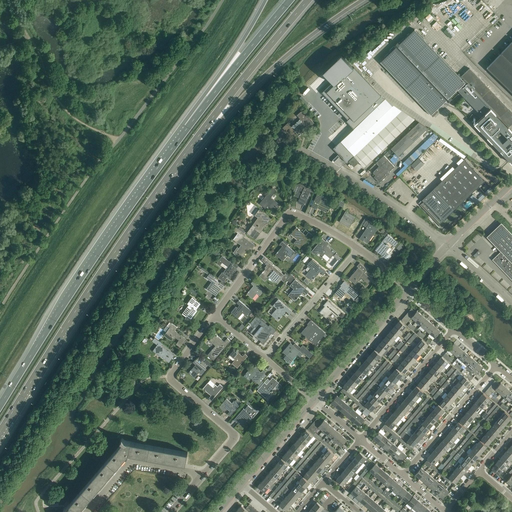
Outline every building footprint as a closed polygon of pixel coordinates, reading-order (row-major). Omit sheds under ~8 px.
[(425,18),(431,23),(435,19),(430,13),(425,18)] [(463,36),(463,20),(460,20),(460,17),(457,17),(457,43),(469,43),(469,36),(463,36)] [(511,131),(508,127),(511,123),(511,113),(469,68),(460,77),(415,29),(380,62),(431,115),(457,90),(482,117),(474,124),(501,152),(511,163),(511,131)] [(511,41),(487,68),(511,91),(511,41)] [(324,90),(322,92),(324,94),(324,95),(348,119),(350,117),(354,121),(381,95),(364,78),(354,67),(353,67),(341,54),(327,68),(323,72),(332,82),(324,90)] [(354,128),(333,148),(339,155),(340,155),(343,158),(345,161),(347,163),(349,161),(358,152),(402,110),(385,98),(381,95),(354,121),(350,117),(348,119),(346,121),(354,128)] [(308,128),(314,123),(302,110),(296,115),(300,119),(291,127),(288,123),(282,128),(286,132),(288,130),(292,135),(295,132),(299,136),(305,130),(304,129),(307,127),(308,128)] [(358,152),(349,161),(354,166),(359,161),(364,167),(414,119),(402,110),(358,152)] [(419,122),(391,149),(398,156),(427,128),(419,122)] [(431,146),(410,165),(415,171),(435,152),(432,149),(433,149),(431,146)] [(373,172),(375,175),(373,177),(379,183),(387,175),(386,174),(388,172),(388,173),(394,167),(392,164),(388,160),(384,155),(376,162),(376,163),(379,166),(373,172)] [(464,160),(422,200),(424,201),(420,205),(442,227),(449,221),(450,221),(463,209),(459,205),(484,181),(464,160)] [(296,185),(293,191),(295,192),(293,195),(299,198),(297,202),(304,205),(306,199),(307,198),(310,199),(315,188),(310,186),(309,186),(301,183),(298,184),(296,185)] [(262,200),(259,204),(265,208),(268,205),(275,211),(280,205),(274,200),(271,197),(274,194),(276,190),(272,187),(264,197),(263,197),(261,199),(262,200)] [(323,195),(317,192),(311,206),(317,209),(318,206),(324,209),(323,210),(328,213),(332,204),(321,199),(323,195)] [(247,233),(255,239),(263,229),(261,228),(265,223),(267,224),(271,219),(262,212),(263,210),(260,208),(254,215),(258,218),(251,227),(247,233)] [(345,211),(339,222),(349,227),(355,217),(345,211)] [(366,217),(361,224),(366,227),(366,228),(367,228),(366,230),(366,231),(365,233),(364,232),(362,236),(361,236),(360,239),(367,244),(369,240),(368,239),(371,234),(373,235),(378,227),(370,222),(367,220),(368,218),(366,217)] [(501,252),(494,260),(511,278),(511,235),(501,224),(488,237),(502,252),(501,252)] [(296,227),(290,234),(297,239),(293,243),(300,248),(312,234),(309,232),(305,236),(302,234),(303,233),(299,230),(298,229),(296,227)] [(237,233),(233,239),(236,241),(240,244),(238,247),(237,246),(233,253),(234,253),(234,254),(234,255),(235,255),(236,255),(237,256),(239,254),(239,255),(240,254),(241,255),(240,255),(243,257),(246,253),(245,252),(247,249),(248,250),(247,249),(249,247),(252,249),(255,245),(244,237),(246,234),(244,233),(243,232),(239,229),(236,232),(237,233)] [(386,251),(389,247),(386,245),(387,244),(387,243),(388,241),(394,247),(398,242),(387,234),(385,237),(375,250),(385,258),(389,254),(386,251)] [(322,238),(311,251),(314,254),(317,252),(320,254),(322,256),(324,254),(330,258),(335,252),(333,251),(332,250),(329,248),(326,246),(329,243),(326,240),(325,241),(322,238)] [(294,251),(293,250),(282,241),(280,244),(283,247),(281,249),(280,248),(278,251),(277,251),(277,252),(275,254),(283,261),(286,257),(284,256),(286,253),(290,257),(294,253),(295,254),(297,252),(295,250),(294,251)] [(212,247),(210,250),(218,255),(220,252),(212,247)] [(222,256),(216,263),(220,265),(220,264),(226,268),(223,272),(222,272),(218,278),(224,282),(228,276),(230,278),(237,269),(237,268),(232,265),(230,263),(231,262),(222,256)] [(311,269),(305,275),(312,281),(313,279),(313,280),(314,278),(317,274),(317,273),(319,270),(324,274),(326,271),(312,259),(307,265),(311,269)] [(261,274),(259,276),(265,281),(269,276),(275,282),(276,281),(277,282),(280,279),(284,274),(267,261),(265,263),(268,266),(266,269),(266,268),(263,271),(262,272),(261,274)] [(358,267),(349,278),(355,284),(361,277),(367,283),(371,278),(364,273),(367,269),(359,263),(356,266),(358,267)] [(208,275),(206,278),(213,283),(208,290),(216,296),(220,290),(219,289),(220,288),(222,289),(224,286),(220,283),(215,279),(216,277),(210,273),(208,275)] [(294,289),(288,295),(292,298),(292,299),(293,299),(295,300),(296,299),(297,299),(298,298),(297,297),(300,294),(300,293),(302,290),(306,294),(309,291),(295,279),(290,285),(294,289)] [(259,295),(264,290),(253,280),(251,283),(254,286),(252,288),(251,288),(249,291),(248,291),(248,292),(246,293),(252,298),(257,293),(259,295)] [(354,299),(359,294),(344,281),(340,285),(341,286),(335,293),(341,298),(346,293),(354,299)] [(196,309),(197,308),(200,303),(199,302),(192,297),(187,303),(189,304),(182,314),(186,317),(187,316),(191,319),(197,310),(196,309)] [(282,313),(285,310),(289,314),(292,311),(278,299),(273,305),(276,309),(271,315),(278,320),(279,319),(280,318),(280,317),(283,314),(282,313)] [(231,312),(238,318),(242,313),(246,316),(251,310),(239,300),(236,303),(240,306),(238,308),(236,306),(231,312)] [(323,305),(325,306),(324,308),(323,307),(319,312),(322,315),(323,316),(326,318),(331,312),(337,317),(341,312),(328,300),(323,305)] [(417,311),(415,312),(413,314),(411,317),(416,321),(422,315),(417,311)] [(256,315),(250,323),(258,329),(253,334),(255,336),(263,343),(271,334),(272,334),(276,330),(276,329),(272,326),(270,324),(268,326),(256,315)] [(422,315),(416,321),(421,325),(426,319),(422,315)] [(421,325),(418,328),(423,332),(425,329),(431,323),(426,319),(421,325)] [(306,327),(301,333),(305,336),(306,337),(315,345),(323,336),(325,337),(327,335),(325,334),(325,333),(310,320),(307,324),(308,325),(306,328),(306,327)] [(395,325),(402,331),(406,326),(399,320),(395,325)] [(184,342),(186,339),(175,331),(177,327),(171,323),(168,326),(167,325),(163,330),(166,332),(164,335),(171,341),(174,337),(179,340),(176,344),(180,347),(183,343),(182,343),(183,341),(184,342)] [(435,327),(431,323),(425,329),(430,333),(435,327)] [(391,330),(398,335),(402,331),(395,325),(391,330)] [(440,331),(435,327),(430,333),(435,337),(440,331)] [(391,330),(387,334),(394,340),(396,342),(400,337),(398,335),(391,330)] [(215,334),(209,340),(215,346),(207,355),(213,360),(230,341),(227,338),(223,343),(220,340),(221,339),(218,336),(217,335),(215,334)] [(384,339),(390,345),(394,340),(387,334),(384,339)] [(154,339),(152,341),(157,345),(153,351),(161,356),(163,358),(169,362),(174,355),(161,346),(163,344),(155,338),(154,339)] [(379,344),(386,349),(390,345),(384,339),(379,344)] [(422,339),(418,344),(424,350),(428,345),(422,339)] [(290,364),(293,360),(292,360),(297,354),(300,357),(302,354),(303,353),(309,358),(313,354),(302,345),(300,348),(296,343),(293,346),(290,343),(283,352),(287,355),(284,358),(286,360),(285,361),(287,362),(288,362),(290,364)] [(448,349),(449,349),(453,353),(459,347),(454,343),(448,349)] [(375,349),(382,354),(386,349),(379,344),(375,349)] [(418,344),(414,349),(420,354),(424,350),(418,344)] [(459,347),(453,353),(458,357),(463,351),(459,347)] [(232,363),(237,368),(248,356),(245,353),(242,357),(239,354),(240,354),(237,351),(236,350),(234,349),(229,355),(235,360),(232,363)] [(414,349),(410,353),(416,359),(420,354),(414,349)] [(381,356),(374,350),(370,355),(377,360),(381,356)] [(463,351),(458,357),(463,361),(468,355),(463,351)] [(410,353),(406,358),(412,363),(416,359),(410,353)] [(373,365),(377,360),(370,355),(366,359),(373,365)] [(468,355),(463,361),(467,365),(473,359),(468,355)] [(442,357),(438,361),(444,367),(446,368),(450,364),(448,362),(442,357)] [(406,358),(402,363),(408,368),(412,363),(406,358)] [(366,359),(362,364),(369,369),(373,365),(366,359)] [(467,365),(466,367),(470,371),(477,363),(473,359),(467,365)] [(199,372),(201,375),(206,369),(195,360),(193,362),(196,365),(194,368),(193,367),(191,370),(190,371),(188,373),(194,378),(199,372)] [(440,372),(444,367),(438,361),(434,366),(440,372)] [(397,368),(404,373),(408,368),(402,363),(397,368)] [(477,363),(470,371),(475,375),(477,373),(482,367),(477,363)] [(369,369),(362,364),(359,368),(365,374),(369,369)] [(247,371),(246,373),(251,378),(256,383),(259,385),(259,384),(262,381),(266,377),(264,374),(264,373),(266,372),(263,369),(260,373),(258,370),(259,370),(256,367),(255,366),(253,365),(248,371),(247,371)] [(434,366),(429,371),(436,376),(440,372),(434,366)] [(359,368),(355,373),(361,379),(365,374),(359,368)] [(403,374),(396,369),(392,373),(399,379),(403,374)] [(425,375),(432,381),(436,376),(429,371),(425,375)] [(361,379),(355,373),(351,377),(357,383),(361,379)] [(395,383),(399,379),(392,373),(388,378),(395,383)] [(460,373),(456,378),(457,378),(466,386),(470,381),(463,375),(460,373)] [(425,375),(421,380),(428,386),(432,381),(425,375)] [(261,386),(257,390),(265,398),(272,390),(273,391),(276,388),(275,387),(279,382),(273,377),(270,380),(268,382),(269,383),(267,385),(267,384),(264,382),(264,383),(261,386)] [(351,377),(347,382),(354,388),(357,383),(351,377)] [(388,378),(385,382),(391,388),(395,383),(388,378)] [(456,378),(452,383),(453,383),(455,385),(461,391),(466,386),(457,378),(456,378)] [(417,385),(424,390),(428,386),(421,380),(417,385)] [(208,382),(203,388),(204,390),(205,391),(208,393),(209,392),(211,395),(209,398),(211,400),(223,387),(220,384),(217,386),(215,384),(213,387),(208,382)] [(354,388),(347,382),(343,387),(350,392),(354,388)] [(391,388),(385,382),(381,387),(387,393),(391,388)] [(499,384),(497,387),(495,389),(500,393),(505,387),(501,382),(499,384)] [(455,385),(451,390),(458,395),(461,391),(455,385)] [(412,391),(419,396),(423,392),(416,386),(412,391)] [(381,387),(377,392),(383,397),(387,393),(381,387)] [(505,387),(500,393),(505,397),(510,391),(505,387)] [(458,395),(451,390),(447,394),(454,400),(458,395)] [(412,391),(409,395),(415,401),(418,403),(421,398),(419,396),(412,391)] [(383,397),(377,392),(373,396),(379,402),(383,397)] [(479,398),(486,404),(490,399),(483,393),(479,398)] [(447,394),(443,399),(450,404),(454,400),(447,394)] [(337,395),(331,402),(336,406),(342,399),(337,395)] [(405,400),(411,406),(415,401),(409,395),(405,400)] [(373,396),(369,401),(375,406),(379,402),(373,396)] [(231,403),(226,398),(219,407),(223,410),(226,410),(227,408),(230,411),(227,414),(230,416),(241,403),(237,399),(235,401),(234,400),(231,403)] [(475,402),(482,408),(486,404),(479,398),(475,402)] [(342,399),(336,406),(340,410),(346,403),(342,399)] [(450,404),(443,399),(439,404),(446,409),(450,404)] [(401,404),(407,410),(411,406),(405,400),(401,404)] [(375,406),(369,401),(365,405),(371,411),(375,406)] [(471,407),(478,413),(482,408),(475,402),(471,407)] [(346,403),(340,410),(345,414),(351,407),(346,403)] [(397,409),(404,415),(407,410),(401,404),(397,409)] [(438,404),(434,409),(441,415),(445,410),(438,404)] [(237,422),(238,420),(239,421),(238,422),(242,425),(254,411),(248,405),(244,409),(243,408),(234,419),(237,422)] [(351,407),(345,414),(349,418),(355,411),(351,407)] [(474,417),(478,413),(471,407),(467,412),(474,417)] [(366,408),(364,410),(362,412),(367,416),(370,412),(366,408)] [(400,419),(404,415),(397,409),(393,413),(400,419)] [(437,419),(441,415),(434,409),(430,414),(437,419)] [(355,411),(349,418),(354,422),(360,415),(355,411)] [(470,422),(474,417),(467,412),(463,416),(470,422)] [(505,412),(501,417),(507,422),(511,418),(505,412)] [(396,424),(400,419),(393,413),(389,418),(396,424)] [(430,414),(426,418),(433,424),(437,419),(430,414)] [(360,415),(354,422),(359,426),(364,419),(360,415)] [(424,416),(420,421),(422,423),(429,429),(433,424),(426,418),(424,416)] [(466,427),(470,422),(463,416),(459,421),(466,427)] [(504,427),(507,422),(501,417),(497,421),(504,427)] [(392,428),(396,424),(389,418),(385,423),(392,428)] [(324,420),(322,422),(320,424),(318,426),(323,431),(329,424),(324,420)] [(500,431),(504,427),(497,421),(493,426),(500,431)] [(458,422),(454,427),(461,432),(465,428),(458,422)] [(422,423),(418,427),(425,433),(429,429),(422,423)] [(333,428),(329,424),(323,431),(327,434),(333,428)] [(493,426),(489,430),(496,436),(500,431),(493,426)] [(421,438),(425,433),(418,427),(414,432),(421,438)] [(457,437),(461,432),(454,427),(450,431),(457,437)] [(327,434),(332,438),(338,431),(333,428),(327,434)] [(381,429),(373,438),(378,442),(383,435),(386,433),(381,429)] [(313,436),(306,430),(302,434),(309,440),(313,436)] [(492,441),(496,436),(489,430),(485,435),(492,441)] [(334,444),(336,442),(342,435),(338,431),(332,438),(334,441),(333,443),(334,444)] [(450,431),(446,436),(455,443),(456,444),(460,439),(457,437),(450,431)] [(414,432),(411,436),(417,442),(421,438),(414,432)] [(309,440),(302,434),(298,439),(305,445),(309,440)] [(336,442),(341,446),(347,439),(342,435),(336,442)] [(383,435),(378,442),(382,446),(388,439),(383,435)] [(488,445),(492,441),(485,435),(481,439),(488,445)] [(413,447),(417,442),(411,436),(407,441),(413,447)] [(449,446),(451,448),(455,443),(446,436),(443,440),(449,446)] [(119,445),(119,446),(128,453),(185,464),(187,452),(125,440),(122,438),(120,440),(122,442),(119,445)] [(305,445),(298,439),(294,444),(301,450),(305,445)] [(387,450),(393,443),(388,439),(382,446),(387,450)] [(443,440),(439,445),(445,451),(449,446),(443,440)] [(480,441),(476,445),(483,451),(487,446),(480,441)] [(397,447),(393,443),(387,450),(391,454),(397,447)] [(294,444),(290,448),(297,454),(300,456),(304,452),(301,450),(294,444)] [(397,447),(391,454),(396,458),(402,451),(404,448),(399,444),(397,447)] [(435,449),(441,455),(445,451),(439,445),(435,449)] [(472,450),(479,456),(483,451),(476,445),(472,450)] [(75,511),(77,511),(78,511),(128,453),(119,446),(70,504),(69,504),(67,507),(63,508),(64,510),(67,509),(67,511),(75,511)] [(325,446),(321,451),(323,453),(330,459),(334,454),(325,446)] [(297,454),(290,448),(286,453),(293,459),(297,454)] [(435,449),(431,454),(438,460),(441,455),(435,449)] [(475,460),(479,456),(472,450),(468,454),(475,460)] [(511,454),(507,450),(503,455),(510,460),(511,458),(511,454)] [(401,462),(406,455),(402,451),(396,458),(401,462)] [(362,463),(366,458),(360,452),(356,457),(362,463)] [(286,453),(282,457),(292,466),(296,461),(293,459),(286,453)] [(326,463),(330,459),(323,453),(319,457),(326,463)] [(433,464),(438,460),(431,454),(427,459),(433,464)] [(471,465),(475,460),(468,454),(464,459),(471,465)] [(506,465),(510,460),(503,455),(499,459),(506,465)] [(326,463),(319,457),(316,462),(323,468),(326,463)] [(356,457),(352,461),(361,469),(365,465),(362,463),(356,457)] [(461,457),(458,461),(467,469),(471,465),(464,459),(461,457)] [(281,458),(277,463),(284,469),(288,464),(281,458)] [(499,459),(495,464),(502,470),(506,465),(499,459)] [(352,461),(348,466),(355,472),(357,474),(361,469),(352,461)] [(458,461),(454,466),(456,468),(463,474),(467,469),(458,461)] [(316,462),(312,466),(319,472),(323,468),(316,462)] [(280,474),(284,469),(277,463),(273,468),(280,474)] [(370,470),(374,474),(380,468),(375,464),(370,470)] [(498,474),(502,470),(495,464),(491,468),(498,474)] [(312,466),(308,471),(315,477),(319,472),(312,466)] [(348,466),(344,470),(351,476),(355,472),(348,466)] [(421,467),(415,474),(420,478),(426,471),(421,467)] [(273,468),(269,472),(276,478),(280,474),(273,468)] [(385,472),(380,468),(374,474),(379,478),(385,472)] [(459,478),(463,474),(456,468),(453,473),(459,478)] [(340,475),(347,481),(351,476),(344,470),(340,475)] [(315,477),(308,471),(304,476),(311,482),(315,477)] [(426,471),(420,478),(424,482),(430,475),(426,471)] [(272,483),(276,478),(269,472),(265,477),(272,483)] [(379,478),(383,482),(389,476),(385,472),(379,478)] [(455,483),(459,478),(453,473),(449,477),(455,483)] [(336,480),(343,486),(347,481),(340,475),(336,480)] [(435,479),(430,475),(424,482),(429,486),(435,479)] [(394,479),(389,476),(383,482),(388,486),(394,479)] [(265,477),(261,481),(268,487),(272,483),(265,477)] [(303,477),(299,482),(306,488),(310,483),(303,477)] [(394,479),(388,486),(392,490),(398,483),(399,482),(396,480),(396,481),(394,479)] [(435,479),(429,486),(433,490),(439,483),(435,479)] [(264,492),(268,487),(261,481),(257,486),(264,492)] [(439,483),(433,490),(438,494),(444,487),(445,485),(441,481),(439,483)] [(306,488),(299,482),(295,486),(302,492),(306,488)] [(403,487),(398,483),(392,490),(397,494),(403,487)] [(444,487),(438,494),(443,498),(448,491),(446,489),(447,487),(445,485),(444,487)] [(298,497),(302,492),(295,486),(291,491),(298,497)] [(351,492),(355,496),(361,490),(356,486),(351,492)] [(397,494),(402,498),(407,491),(403,487),(397,494)] [(355,496),(360,500),(366,494),(361,490),(355,496)] [(294,501),(298,497),(291,491),(287,495),(294,501)] [(412,495),(407,491),(402,498),(406,502),(412,495)] [(360,500),(364,504),(370,497),(366,494),(360,500)] [(290,506),(294,501),(287,495),(283,500),(290,506)] [(413,496),(407,503),(412,507),(418,500),(413,496)] [(364,504),(369,508),(375,501),(370,497),(364,504)] [(279,504),(286,510),(290,506),(283,500),(279,504)] [(422,504),(418,500),(412,507),(417,511),(422,504)] [(369,508),(373,511),(379,505),(375,501),(369,508)] [(317,502),(313,507),(318,511),(319,511),(323,508),(317,502)]
